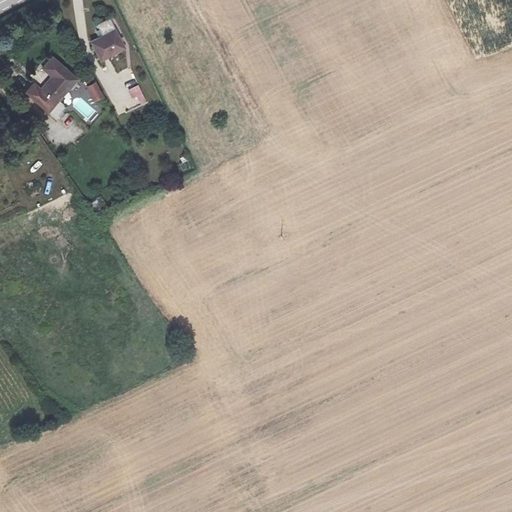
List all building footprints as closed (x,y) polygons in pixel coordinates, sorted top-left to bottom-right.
[(116,30),(91,43),(101,62),(125,49),(116,30)] [(77,79),(56,62),(49,71),(55,76),(41,92),(35,87),(28,96),(49,113),(77,79)] [(94,102),(105,97),(98,82),(87,86),(94,102)] [(129,89),(137,106),(147,102),(139,85),(129,89)] [(79,96),(71,105),(91,123),(99,115),(79,96)] [(50,113),(58,121),(69,110),(61,102),(50,113)] [(74,121),(67,127),(77,138),(83,132),(74,121)]
